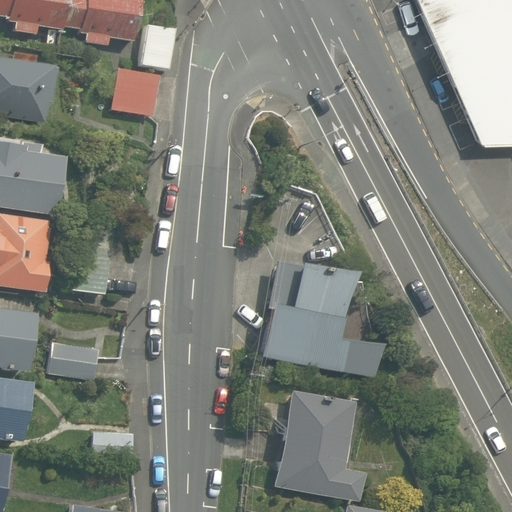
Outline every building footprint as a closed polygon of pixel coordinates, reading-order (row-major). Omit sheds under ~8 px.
[(0,0),(0,14),(6,16),(4,28),(35,32),(36,20),(83,26),(81,39),(107,43),(109,30),(131,33),(135,0),(0,0)] [(511,0),(410,0),(474,145),(505,144),(505,141),(511,141),(511,0)] [(166,69),(171,24),(139,20),(134,65),(166,69)] [(54,57),(0,50),(0,118),(45,124),(54,57)] [(155,78),(109,72),(105,108),(150,114),(155,78)] [(0,206),(52,213),(59,150),(0,143),(0,206)] [(0,285),(39,289),(46,218),(0,214),(0,285)] [(104,295),(109,231),(65,228),(60,292),(104,295)] [(342,333),(352,270),(274,258),(258,357),(371,375),(377,339),(342,333)] [(0,364),(21,367),(28,308),(0,304),(0,364)] [(95,347),(45,343),(42,377),(93,381),(95,347)] [(26,373),(0,370),(0,437),(20,439),(26,373)] [(342,464),(353,397),(289,386),(272,485),(359,500),(364,468),(342,464)] [(131,432),(80,427),(78,450),(129,454),(131,432)] [(377,511),(379,505),(342,499),(340,511),(377,511)] [(128,511),(129,508),(64,502),(62,511),(128,511)]
